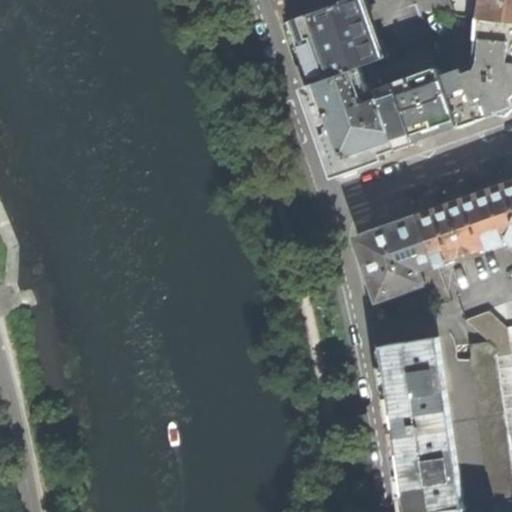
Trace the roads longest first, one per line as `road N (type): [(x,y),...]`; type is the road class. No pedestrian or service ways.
road 1 (unclassified): [(392,511),(368,338),(333,206)]
road 2 (unclassified): [(264,0),(333,206)]
road 3 (unclassified): [(333,206),(511,145)]
